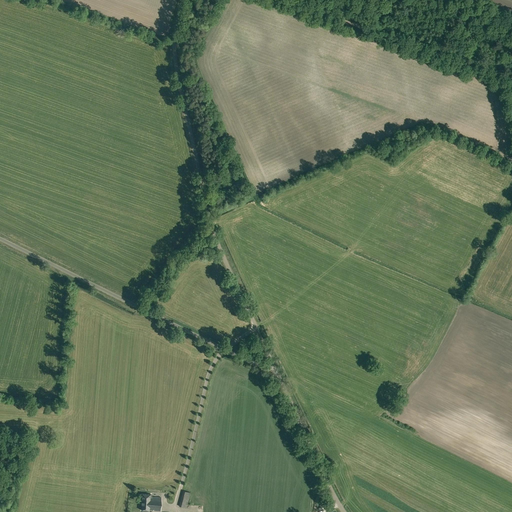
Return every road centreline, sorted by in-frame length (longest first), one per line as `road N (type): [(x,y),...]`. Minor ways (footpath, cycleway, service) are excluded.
road 1 (unclassified): [(255,326),(210,221),(174,52),(181,0)]
road 2 (unclassified): [(222,349),(0,238)]
road 3 (track): [(282,0),(511,80)]
road 4 (unclassified): [(344,511),(273,366)]
